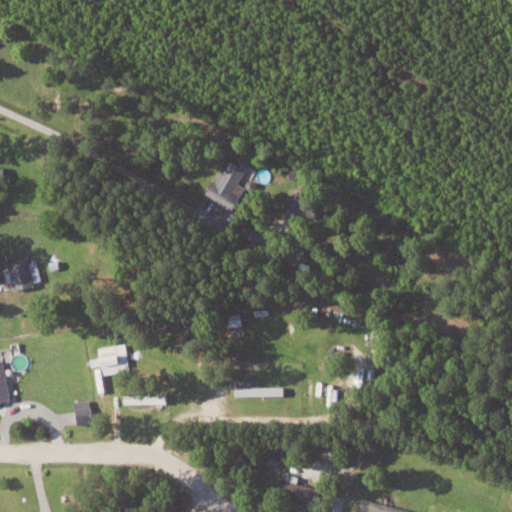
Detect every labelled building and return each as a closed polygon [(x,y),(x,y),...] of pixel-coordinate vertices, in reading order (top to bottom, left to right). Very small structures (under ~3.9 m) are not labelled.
[(251,164),(242,160),(240,163),(228,158),(209,198),(237,211),(248,186),(242,183),(251,164)] [(317,200),(294,192),(289,208),(311,216),(317,200)] [(38,257),(11,265),(18,290),(45,282),(38,257)] [(191,343),(207,339),(206,330),(189,333),(191,343)] [(100,347),(102,357),(92,358),(94,366),(103,365),(105,374),(132,369),(127,342),(100,347)] [(0,403),(13,401),(6,360),(0,360),(0,403)] [(126,395),(126,404),(169,402),(169,393),(126,395)] [(78,400),(81,424),(96,422),(93,399),(78,400)] [(302,476),(286,473),(281,496),(319,504),(322,488),(300,483),(302,476)] [(412,511),(413,507),(366,500),(364,511),(373,511),(412,511)]
